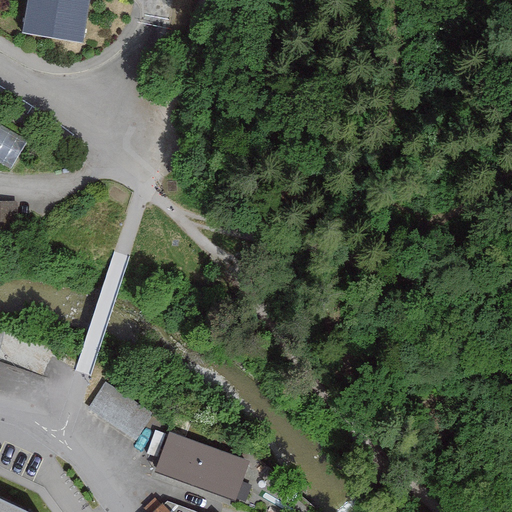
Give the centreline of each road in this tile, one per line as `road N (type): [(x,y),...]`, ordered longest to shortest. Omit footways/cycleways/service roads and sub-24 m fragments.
road 1 (track): [(177,207),(378,448),(444,511)]
road 2 (track): [(144,187),(211,227),(352,264),(437,282),(511,279)]
road 3 (track): [(384,0),(390,99),(368,159),(277,244)]
road 4 (track): [(201,0),(144,187)]
road 5 (residential): [(144,187),(105,129),(0,70)]
road 6 (residential): [(0,407),(62,437),(121,511)]
road 7 (track): [(511,165),(483,181),(393,272)]
